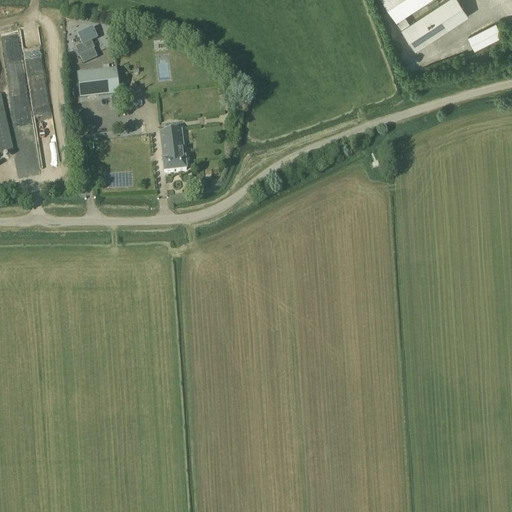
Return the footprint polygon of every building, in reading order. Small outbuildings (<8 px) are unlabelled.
[(405,37),(414,50),(468,15),(457,0),(445,0),(409,24),(403,15),(426,0),(381,0),(401,29),(399,30),(404,38),(405,37)] [(37,21),(19,23),(21,39),(9,40),(15,88),(29,87),(25,57),(41,55),(37,21)] [(496,24),(468,38),(474,50),(502,36),(496,24)] [(82,46),(76,49),(78,54),(77,54),(80,59),(81,59),(84,65),(97,59),(93,50),(94,50),(91,43),(98,40),(93,29),(78,37),(82,46)] [(156,51),(170,50),(170,42),(155,43),(156,51)] [(157,55),(159,76),(168,75),(166,55),(157,55)] [(76,75),(79,98),(119,94),(117,71),(76,75)] [(0,156),(14,153),(1,96),(0,95),(0,156)] [(35,97),(36,103),(40,102),(41,111),(51,109),(49,95),(35,97)] [(163,162),(164,174),(186,171),(181,132),(160,134),(163,162)]
